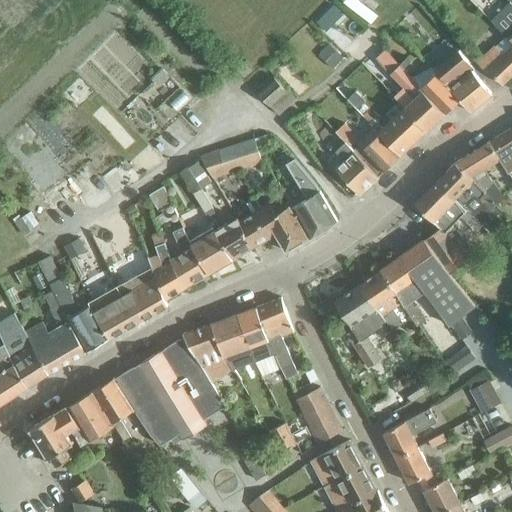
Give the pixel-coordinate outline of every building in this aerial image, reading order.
[(369,8),(362,17),(372,24),(378,15),(369,8)] [(324,13),(316,22),(324,30),(333,22),(324,13)] [(332,29),(325,36),(333,44),(340,37),(332,29)] [(511,43),(505,36),(494,46),(497,49),(499,51),(501,49),(503,48),(505,49),(506,51),(510,48),(511,45),(511,43)] [(328,44),(317,55),(332,69),(343,57),(328,44)] [(511,74),(511,45),(510,48),(506,51),(505,49),(503,48),(501,49),(499,51),(497,49),(494,46),(477,63),(485,72),(488,69),(502,84),(511,74)] [(384,49),(376,57),(404,87),(415,98),(423,90),(411,78),(405,71),(399,64),(384,49)] [(458,50),(435,70),(450,87),(460,99),(470,112),(492,94),(472,70),(474,69),(458,50)] [(407,57),(399,64),(405,71),(413,64),(407,57)] [(435,70),(431,66),(411,78),(423,90),(445,114),(446,113),(450,114),(455,109),(453,105),(460,99),(450,87),(435,70)] [(161,69),(151,79),(160,88),(170,78),(161,69)] [(278,114),(296,98),(287,89),(287,90),(274,77),(257,92),(278,114)] [(404,87),(394,96),(405,107),(427,130),(445,114),(423,90),(415,98),(404,87)] [(355,91),(348,99),(357,108),(365,100),(355,91)] [(427,130),(405,107),(382,128),(374,119),(370,123),(374,128),(400,155),(427,130)] [(345,123),(336,131),(345,141),(349,145),(358,137),(345,123)] [(511,126),(489,141),(499,158),(511,177),(511,126)] [(358,144),(353,149),(355,151),(379,175),(400,155),(374,128),(357,143),(358,144)] [(265,134),(254,138),(257,146),(268,142),(265,134)] [(220,149),(228,172),(262,161),(257,146),(254,138),(220,149)] [(345,141),(335,151),(344,160),(336,168),(359,194),(379,175),(353,149),(349,145),(345,141)] [(499,158),(489,141),(455,161),(476,181),(484,189),(491,197),(496,204),(504,197),(491,181),(483,167),(499,158)] [(200,156),(213,177),(228,172),(220,149),(200,156)] [(291,208),(308,237),(337,220),(319,190),(315,184),(294,158),(286,163),(307,198),(291,208)] [(198,160),(180,171),(180,172),(205,212),(210,222),(215,218),(215,212),(212,207),(200,187),(211,181),(198,160)] [(455,161),(437,181),(460,203),(467,209),(476,219),(481,225),(489,233),(502,220),(491,209),(496,204),(491,197),(484,189),(476,181),(455,161)] [(460,203),(437,181),(415,203),(440,227),(444,233),(460,215),(465,220),(465,221),(475,231),(481,225),(476,219),(467,209),(460,203)] [(159,211),(167,206),(172,203),(163,185),(149,194),(159,211)] [(254,197),(233,210),(237,217),(254,246),(275,233),(281,231),(272,216),(267,219),(260,208),(254,197)] [(308,237),(291,208),(289,205),(276,213),(270,202),(260,208),(267,219),(272,216),(281,231),(275,233),(285,251),(308,237)] [(134,205),(126,209),(130,216),(138,211),(134,205)] [(29,210),(21,216),(29,228),(37,222),(29,210)] [(182,227),(184,229),(194,224),(188,212),(178,217),(182,227)] [(210,222),(213,227),(232,259),(254,246),(237,217),(220,227),(215,218),(210,222)] [(184,229),(182,227),(172,231),(179,246),(181,246),(184,251),(170,259),(186,286),(208,273),(189,241),(184,229)] [(232,259),(213,227),(189,241),(208,273),(232,259)] [(444,233),(440,227),(424,238),(449,273),(456,268),(464,262),(451,242),(444,233)] [(458,237),(451,242),(464,262),(472,256),(458,237)] [(78,238),(64,246),(70,256),(84,248),(78,238)] [(424,238),(381,269),(403,301),(417,325),(426,319),(416,304),(413,306),(410,301),(424,291),(448,325),(474,305),(449,273),(424,238)] [(158,254),(148,258),(154,271),(165,299),(186,286),(170,259),(164,242),(155,246),(158,254)] [(108,338),(89,305),(72,315),(71,311),(77,308),(50,256),(39,262),(49,283),(53,289),(86,351),(108,338)] [(151,267),(116,285),(135,323),(167,305),(166,302),(165,299),(152,266),(151,267)] [(403,301),(381,269),(359,283),(385,320),(392,329),(402,323),(393,308),(396,305),(403,301)] [(42,271),(33,276),(39,289),(49,285),(42,271)] [(385,320),(359,283),(334,301),(351,326),(352,329),(346,333),(368,366),(381,358),(366,336),(383,325),(381,323),(385,320)] [(116,285),(88,302),(89,305),(108,338),(135,323),(116,285)] [(86,351),(53,289),(44,294),(50,307),(49,307),(57,322),(58,322),(62,324),(49,332),(43,321),(26,331),(48,373),(86,351)] [(24,308),(33,303),(28,295),(20,300),(24,308)] [(281,297),(257,306),(274,353),(281,367),(286,377),(297,372),(281,335),(293,330),(281,297)] [(257,306),(238,313),(249,346),(248,346),(254,361),(261,375),(281,367),(274,353),(257,306)] [(16,312),(0,321),(0,335),(4,343),(10,357),(27,386),(48,373),(26,331),(16,312)] [(238,313),(212,323),(223,355),(224,357),(233,369),(254,361),(248,346),(249,346),(238,313)] [(462,316),(452,323),(462,337),(472,330),(462,316)] [(184,332),(182,333),(184,336),(208,377),(212,383),(233,369),(224,357),(223,355),(212,323),(184,332)] [(116,377),(114,378),(133,409),(149,433),(160,444),(179,433),(183,438),(207,424),(204,418),(225,405),(225,403),(212,383),(208,377),(184,336),(182,337),(181,337),(165,347),(162,350),(161,349),(138,363),(135,366),(134,365),(118,375),(116,377)] [(0,403),(27,386),(10,357),(4,343),(0,345),(0,403)] [(467,345),(446,359),(454,371),(475,357),(467,345)] [(441,362),(436,370),(444,376),(450,368),(441,362)] [(311,365),(303,368),(309,383),(317,379),(311,365)] [(121,416),(133,409),(114,378),(113,377),(93,389),(114,424),(123,440),(133,435),(121,416)] [(409,401),(429,387),(422,377),(402,390),(409,401)] [(488,380),(468,390),(480,412),(499,402),(488,380)] [(303,413),(327,401),(320,386),(296,398),(303,413)] [(82,444),(114,424),(93,389),(67,405),(80,425),(73,430),(82,444)] [(335,415),(327,401),(303,413),(310,428),(335,415)] [(67,459),(71,456),(65,447),(73,442),(67,433),(73,430),(80,425),(67,405),(30,427),(48,457),(50,457),(56,466),(67,459)] [(404,420),(381,432),(394,456),(417,445),(412,434),(436,421),(429,407),(404,420)] [(335,415),(310,428),(318,442),(342,429),(335,415)] [(285,422),(270,430),(281,451),(296,443),(295,442),(290,431),(285,422)] [(305,423),(290,431),(295,442),(311,434),(305,423)] [(489,452),(511,440),(511,427),(484,442),(489,452)] [(445,439),(441,432),(427,440),(431,447),(445,439)] [(323,454),(312,462),(324,485),(336,479),(361,465),(349,441),(323,454)] [(437,482),(417,445),(394,456),(408,483),(418,478),(424,489),(437,482)] [(67,459),(74,470),(94,457),(87,446),(71,456),(67,459)] [(474,471),(470,464),(456,471),(460,478),(474,471)] [(336,479),(324,485),(337,511),(349,505),(351,504),(375,491),(361,465),(336,479)] [(437,482),(424,489),(422,490),(434,511),(442,511),(459,503),(445,477),(437,482)] [(72,487),(80,500),(93,493),(85,479),(72,487)] [(207,499),(200,489),(188,499),(196,508),(207,499)] [(488,496),(484,489),(470,497),(474,504),(488,496)] [(349,505),(337,511),(388,511),(377,490),(375,491),(351,504),(349,505)] [(249,504),(255,511),(266,502),(270,499),(264,492),(260,495),(257,498),(249,504)] [(463,511),(459,503),(442,511),(463,511)]
